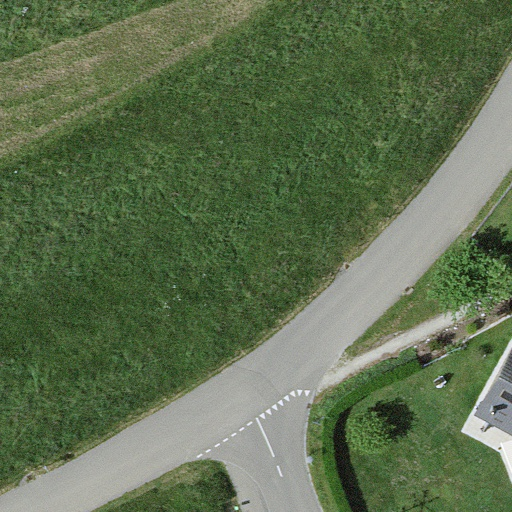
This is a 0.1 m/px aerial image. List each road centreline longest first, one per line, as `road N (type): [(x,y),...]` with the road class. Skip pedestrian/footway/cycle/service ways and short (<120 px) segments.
road 1 (unclassified): [(511,111),(397,264),(314,345),(244,396)]
road 2 (unclassified): [(244,396),(33,511)]
road 3 (residential): [(244,396),(294,511)]
